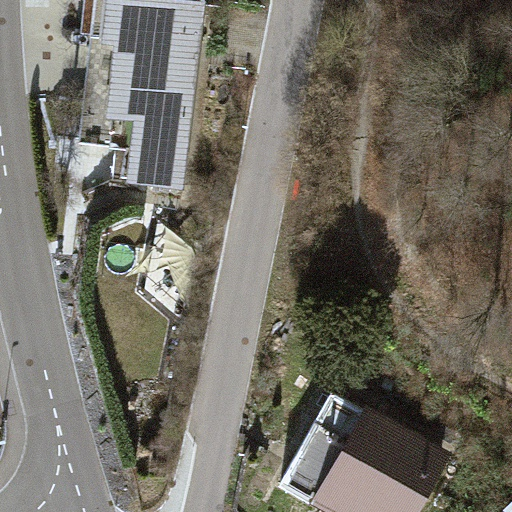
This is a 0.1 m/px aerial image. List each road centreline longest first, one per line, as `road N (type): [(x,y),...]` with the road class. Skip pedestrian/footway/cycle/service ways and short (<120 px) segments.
road 1 (residential): [(186,511),(297,0)]
road 2 (track): [(511,372),(374,259),(388,0)]
road 3 (residential): [(0,99),(22,269),(78,497)]
